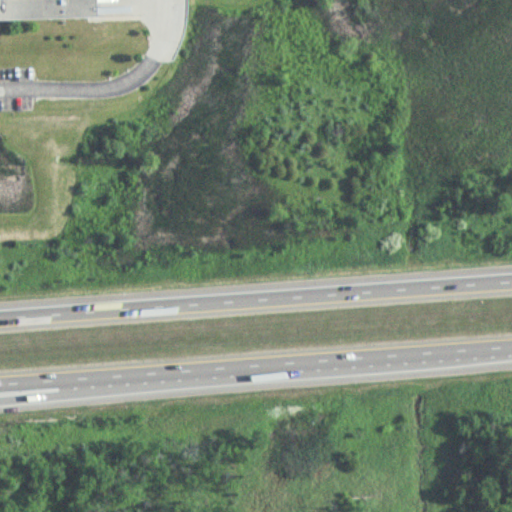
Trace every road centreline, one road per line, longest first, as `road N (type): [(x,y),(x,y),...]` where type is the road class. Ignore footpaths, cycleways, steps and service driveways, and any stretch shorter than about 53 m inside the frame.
road 1 (motorway): [(511,283),(0,322)]
road 2 (motorway): [(0,385),(511,348)]
